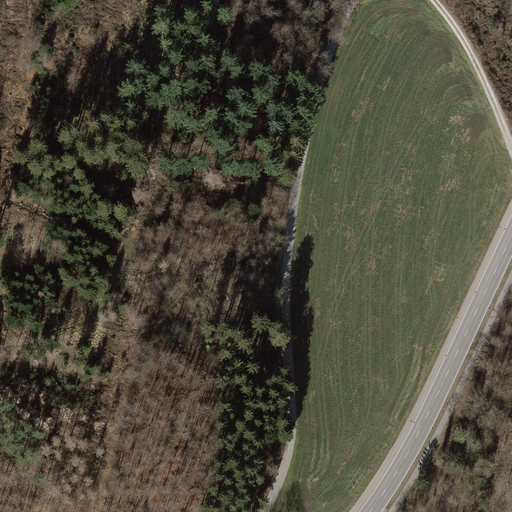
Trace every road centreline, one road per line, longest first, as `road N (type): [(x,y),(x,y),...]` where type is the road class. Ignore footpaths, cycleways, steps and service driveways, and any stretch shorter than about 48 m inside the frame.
road 1 (track): [(265,511),(292,439),(285,300),(297,159),(354,0)]
road 2 (primary): [(370,511),(428,414),(511,235)]
road 3 (track): [(434,0),(465,43),(511,147)]
